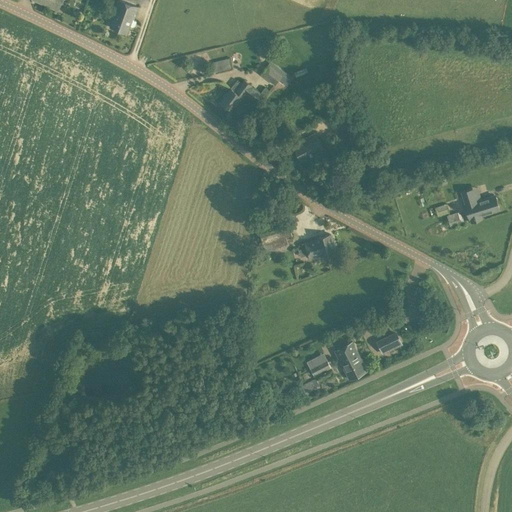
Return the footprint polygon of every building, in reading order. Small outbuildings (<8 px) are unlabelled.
[(62,0),(34,0),(58,10),(62,0)] [(110,27),(127,33),(132,20),(134,20),(138,7),(118,0),(117,0),(113,12),(115,14),(110,27)] [(214,60),(216,71),(234,67),(231,56),(214,60)] [(274,85),(284,72),(271,62),(260,74),(274,85)] [(231,110),(242,97),(243,98),(245,94),(259,105),(269,91),(265,87),(260,93),(244,80),(242,82),(237,80),(230,88),(220,101),(231,110)] [(336,120),(342,131),(355,124),(350,113),(336,120)] [(294,146),(302,161),(314,155),(317,163),(328,157),(324,150),(315,133),(306,138),(307,139),(294,146)] [(495,195),(480,200),(478,194),(464,199),(466,204),(465,204),(469,218),(470,218),(471,221),(481,218),(480,215),(485,213),(486,216),(491,214),(490,212),(499,209),(497,202),(498,201),(497,198),(496,197),(495,195)] [(449,212),(446,204),(435,207),(438,216),(449,212)] [(467,221),(463,210),(447,215),(450,226),(467,221)] [(258,229),(263,244),(263,243),(265,251),(273,249),(273,250),(288,246),(286,237),(292,235),(288,220),(258,229)] [(331,233),(316,238),(317,240),(305,243),(309,259),(321,255),(321,256),(336,252),(331,233)] [(395,348),(402,344),(396,333),(389,336),(395,348)] [(335,351),(349,379),(366,371),(352,342),(335,351)] [(331,368),(326,359),(310,367),(314,376),(331,368)] [(319,386),(315,379),(301,385),(304,393),(319,386)] [(273,400),(269,390),(263,393),(268,402),(273,400)]
